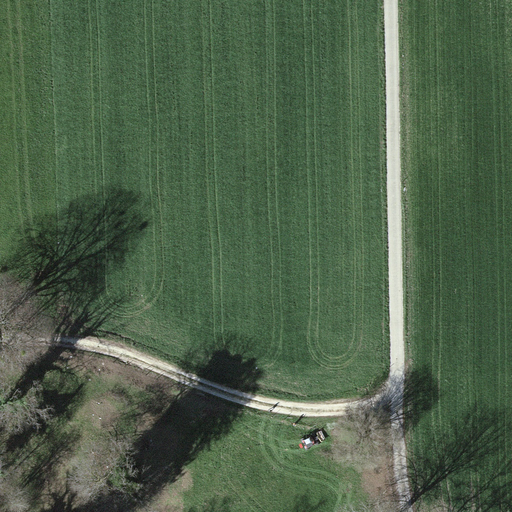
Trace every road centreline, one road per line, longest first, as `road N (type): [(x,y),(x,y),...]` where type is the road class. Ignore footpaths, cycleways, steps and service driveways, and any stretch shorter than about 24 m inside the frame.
road 1 (track): [(408,511),(394,375),(390,0)]
road 2 (track): [(0,343),(74,350),(180,387)]
